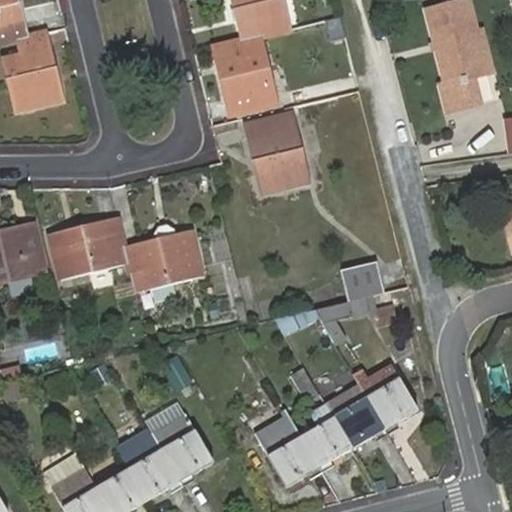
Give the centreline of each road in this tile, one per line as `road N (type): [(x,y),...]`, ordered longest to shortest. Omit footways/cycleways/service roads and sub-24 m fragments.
road 1 (residential): [(120,158),(161,155),(190,133),(160,0)]
road 2 (residential): [(451,348),(397,144)]
road 3 (residential): [(85,0),(120,158)]
road 4 (residential): [(482,489),(451,348)]
road 5 (residential): [(0,167),(120,158)]
